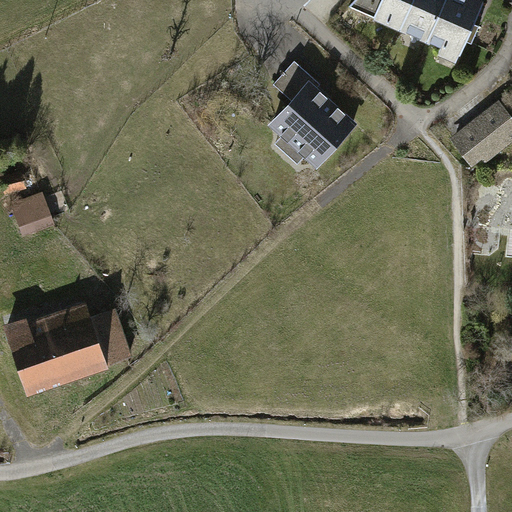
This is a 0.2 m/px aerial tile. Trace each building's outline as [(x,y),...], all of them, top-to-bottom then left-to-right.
[(483,0),(353,0),(349,5),(440,45),(437,54),(458,61),(483,0)] [(360,126),(320,89),(322,86),(296,61),(274,86),(294,103),(270,128),(321,173),(360,126)] [(511,132),(511,112),(500,97),(449,136),(471,165),(482,156),(486,161),(511,139),(511,133),(511,132)] [(24,233),(58,223),(48,191),(15,201),(24,233)] [(88,306),(5,332),(29,400),(111,371),(110,368),(134,359),(118,310),(92,318),(88,306)]
